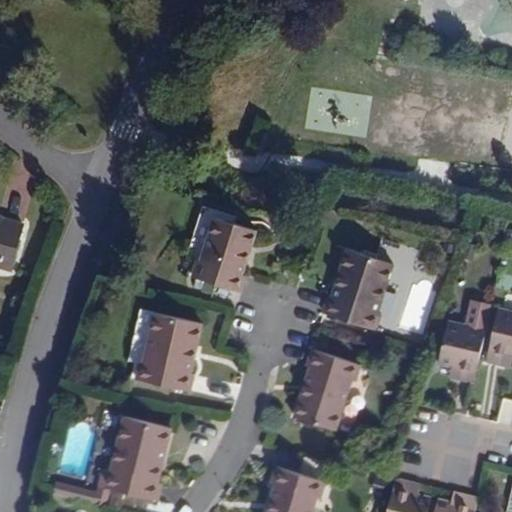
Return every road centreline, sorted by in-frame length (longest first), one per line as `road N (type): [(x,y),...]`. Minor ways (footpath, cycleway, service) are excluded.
road 1 (residential): [(99,190),(51,317),(2,511)]
road 2 (residential): [(278,320),(242,439),(192,511)]
road 3 (residential): [(179,0),(99,190)]
